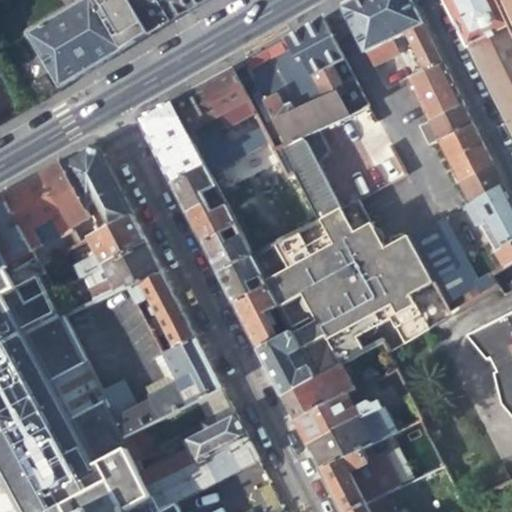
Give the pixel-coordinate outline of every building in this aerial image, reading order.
[(47,62),(61,88),(123,51),(92,0),(90,0),(31,36),(47,62)] [(92,0),(123,51),(137,43),(150,35),(129,0),(92,0)] [(129,0),(150,35),(164,27),(171,22),(158,0),(129,0)] [(158,0),(171,22),(183,15),(187,13),(209,0),(158,0)] [(409,0),(360,0),(355,3),(343,10),(367,54),(387,92),(411,80),(442,64),(420,21),(409,0)] [(465,45),(510,25),(511,24),(511,0),(443,0),(443,2),(465,45)] [(297,36),(287,41),(298,61),(303,58),(313,77),(315,77),(318,81),(329,76),(352,117),(371,106),(324,20),(319,23),(297,36)] [(511,28),(510,25),(465,45),(511,137),(511,28)] [(265,53),(246,64),(290,147),(278,154),(293,183),(300,179),(320,220),(344,209),(321,164),(332,155),(320,132),(352,117),(329,76),(318,81),(315,77),(313,77),(303,58),(298,61),(287,41),(265,53)] [(411,80),(432,121),(463,106),(448,78),(442,64),(411,80)] [(251,106),(232,72),(203,89),(174,105),(205,166),(211,177),(234,164),(212,124),(221,119),(227,131),(256,115),(251,106)] [(0,96),(0,123),(19,113),(7,93),(0,96)] [(157,152),(173,183),(205,166),(174,105),(161,112),(141,123),(157,152)] [(434,145),(443,140),(472,125),(463,106),(432,121),(423,126),(434,145)] [(455,164),(463,181),(493,165),(482,144),(472,125),(443,140),(452,158),(446,162),(449,168),(455,164)] [(94,221),(101,235),(135,217),(101,153),(90,152),(82,156),(66,165),(94,221)] [(392,181),(404,174),(395,157),(382,163),(392,181)] [(86,219),(71,228),(73,232),(94,221),(66,165),(56,170),(45,177),(66,218),(82,209),(86,219)] [(463,181),(474,204),(504,188),(493,165),(463,181)] [(180,197),(188,212),(206,203),(220,196),(211,177),(205,166),(173,183),(180,197)] [(73,232),(71,228),(66,218),(45,177),(37,181),(6,199),(27,242),(33,254),(46,247),(39,232),(55,224),(66,246),(72,243),(69,237),(74,234),(73,232)] [(511,203),(504,188),(474,204),(468,207),(478,227),(482,225),(503,269),(511,263),(511,203)] [(0,255),(0,256),(27,242),(6,199),(0,201),(0,255)] [(360,232),(373,226),(361,201),(344,209),(320,220),(321,222),(252,257),(268,288),(276,303),(285,321),(292,334),(300,350),(309,368),(315,379),(333,369),(382,343),(445,304),(411,238),(385,252),(380,242),(367,248),(360,232)] [(213,216),(206,203),(188,212),(198,233),(203,243),(237,227),(227,209),(213,216)] [(83,280),(95,274),(107,268),(149,246),(142,232),(135,217),(101,235),(91,240),(100,258),(77,269),(83,280)] [(435,225),(411,238),(445,304),(475,285),(474,284),(476,283),(443,219),(434,223),(435,225)] [(367,248),(380,242),(373,226),(360,232),(367,248)] [(212,260),(219,274),(252,257),(237,227),(203,243),(212,260)] [(27,242),(0,256),(7,269),(16,286),(17,290),(44,275),(33,254),(27,242)] [(99,303),(130,288),(163,272),(156,259),(149,246),(107,268),(113,280),(102,286),(92,290),(99,303)] [(68,252),(72,259),(73,261),(81,258),(76,248),(68,252)] [(252,257),(219,274),(230,294),(235,305),(268,288),(252,257)] [(95,274),(102,286),(113,280),(107,268),(95,274)] [(0,314),(8,310),(0,295),(16,286),(7,269),(0,272),(0,314)] [(144,314),(165,354),(197,338),(179,304),(163,272),(130,288),(140,306),(151,301),(155,308),(144,314)] [(491,274),(476,283),(474,284),(475,285),(481,297),(498,286),(491,274)] [(60,307),(44,275),(17,290),(16,286),(0,295),(8,310),(19,328),(60,307)] [(268,307),(276,303),(268,288),(235,305),(247,327),(259,351),(292,334),(285,321),(272,327),(270,323),(274,321),(268,307)] [(49,381),(86,360),(65,318),(60,307),(19,328),(49,381)] [(70,511),(114,488),(106,472),(102,474),(91,458),(70,418),(49,381),(19,328),(8,310),(0,314),(0,467),(22,507),(24,511),(70,511)] [(511,315),(469,337),(484,360),(491,371),(495,380),(503,405),(511,418),(511,315)] [(290,356),(300,350),(292,334),(259,351),(269,371),(282,396),(315,379),(309,368),(299,374),(290,356)] [(102,393),(126,440),(144,430),(198,402),(223,389),(209,361),(197,338),(165,354),(163,354),(178,384),(150,399),(152,404),(139,411),(124,382),(102,393)] [(178,384),(163,354),(155,360),(166,380),(146,389),(150,399),(178,384)] [(342,385),(333,369),(315,379),(282,396),(290,411),(296,422),(347,396),(363,387),(373,382),(368,372),(342,385)] [(387,385),(391,391),(394,390),(399,400),(409,395),(397,370),(373,382),(377,390),(387,385)] [(144,477),(151,491),(173,479),(249,438),(237,415),(223,389),(198,402),(206,418),(198,422),(203,433),(186,443),(191,452),(144,477)] [(380,397),(378,404),(382,409),(399,400),(394,390),(391,391),(380,397)] [(354,409),(347,396),(296,422),(302,434),(308,446),(360,420),(382,409),(378,404),(371,407),(365,404),(354,409)] [(126,440),(106,400),(70,418),(91,458),(126,440)] [(367,435),(360,420),(308,446),(312,454),(322,471),(361,451),(373,445),(422,420),(417,410),(367,435)] [(185,501),(260,461),(254,449),(249,438),(173,479),(185,501)] [(144,477),(126,440),(91,458),(102,474),(106,472),(114,488),(123,505),(151,491),(144,477)] [(368,465),(361,451),(322,471),(332,492),(342,511),(357,511),(385,498),(381,490),(378,483),(360,492),(350,474),(368,465)] [(164,511),(173,507),(185,501),(173,479),(151,491),(162,511),(164,511)] [(400,480),(381,490),(385,498),(403,489),(400,480)] [(269,484),(257,491),(268,510),(280,503),(269,484)] [(126,511),(123,505),(114,488),(70,511),(126,511)] [(176,511),(173,507),(164,511),(162,511),(151,491),(123,505),(126,511),(176,511)] [(390,511),(392,511),(385,498),(357,511),(390,511)]
